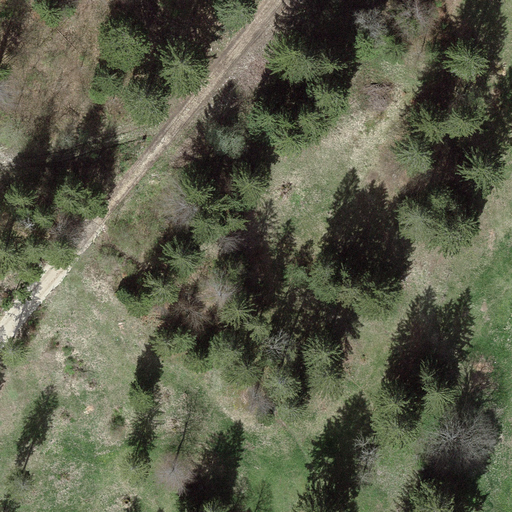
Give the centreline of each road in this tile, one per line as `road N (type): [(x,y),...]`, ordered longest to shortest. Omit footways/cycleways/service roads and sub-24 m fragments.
road 1 (track): [(108,216),(275,0)]
road 2 (track): [(0,321),(108,216)]
